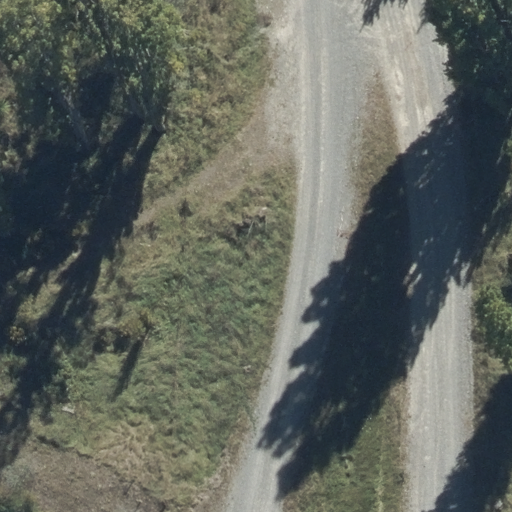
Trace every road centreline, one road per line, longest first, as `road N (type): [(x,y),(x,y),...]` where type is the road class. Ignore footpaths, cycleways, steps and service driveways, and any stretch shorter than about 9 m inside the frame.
road 1 (unclassified): [(365,0),(434,267),(437,511)]
road 2 (unclassified): [(259,511),(305,286),(322,0)]
